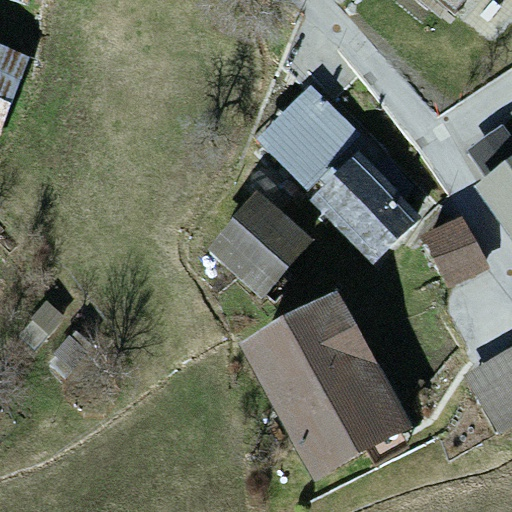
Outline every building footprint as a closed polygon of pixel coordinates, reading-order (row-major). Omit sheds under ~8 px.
[(473,0),(435,0),(459,19),(473,0)] [(0,136),(14,102),(0,96),(0,136)] [(357,138),(319,103),(269,158),(307,192),(317,181),(330,193),(317,206),(372,263),(411,226),(395,210),(411,195),(385,168),(369,183),(355,169),(345,179),(338,173),(331,166),(357,138)] [(511,161),(479,185),(511,231),(511,161)] [(312,249),(256,201),(206,259),(262,306),(312,249)] [(450,285),(482,265),(460,228),(427,247),(450,285)] [(358,361),(334,321),(254,367),(317,475),(397,429),(358,361)] [(511,426),(511,357),(466,385),(496,436),(511,426)]
